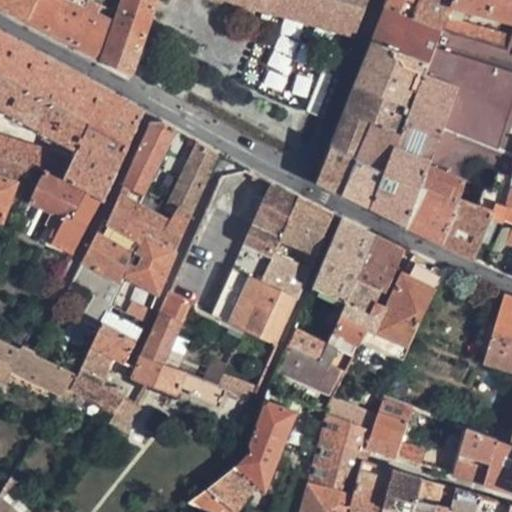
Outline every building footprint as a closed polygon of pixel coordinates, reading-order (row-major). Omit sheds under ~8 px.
[(0,0),(0,4),(27,19),(36,0),(0,0)] [(98,56),(114,10),(109,8),(102,6),(87,0),(36,0),(27,19),(98,56)] [(124,0),(104,59),(130,72),(156,0),(124,0)] [(226,0),(354,36),(367,0),(226,0)] [(441,27),(451,1),(451,0),(387,0),(385,6),(441,27)] [(505,51),(509,40),(460,22),(467,12),(475,16),(477,11),(511,23),(511,0),(451,0),(451,1),(441,27),(475,39),(505,51)] [(427,62),(441,27),(385,6),(372,40),(427,62)] [(428,165),(465,180),(472,164),(509,178),(511,169),(511,156),(442,127),(457,88),(475,39),(441,27),(427,62),(422,75),(407,113),(384,169),(370,207),(407,225),(428,165)] [(0,108),(73,147),(64,168),(51,154),(44,148),(0,134),(0,157),(30,166),(42,169),(60,178),(100,200),(103,201),(144,110),(0,32),(0,108)] [(442,127),(511,156),(511,32),(509,40),(505,51),(475,39),(457,88),(442,127)] [(356,83),(382,93),(358,157),(384,169),(407,113),(422,75),(427,62),(372,40),(356,83)] [(356,83),(332,145),(358,157),(382,93),(356,83)] [(123,183),(142,192),(175,128),(162,120),(153,120),(123,183)] [(217,153),(197,142),(167,204),(171,206),(190,215),(217,153)] [(317,181),(345,194),(358,157),(332,145),(317,181)] [(370,207),(384,169),(358,157),(345,194),(370,207)] [(442,243),(458,199),(465,180),(428,165),(407,225),(442,243)] [(27,198),(47,210),(41,222),(58,231),(54,242),(72,253),(100,200),(60,178),(42,169),(27,198)] [(511,209),(511,169),(509,178),(499,205),(507,208),(511,209)] [(15,179),(0,174),(0,217),(2,218),(15,179)] [(174,251),(190,215),(171,206),(165,219),(154,213),(151,211),(140,205),(145,194),(142,192),(123,183),(119,193),(106,219),(105,222),(139,237),(141,233),(174,251)] [(273,347),(287,319),(297,296),(263,280),(280,238),(286,224),(298,196),(270,183),(211,313),(237,325),(235,329),(273,347)] [(321,240),(334,214),(298,196),(286,224),(321,240)] [(474,258),(489,221),(491,213),(458,199),(442,243),(474,258)] [(507,208),(499,205),(495,204),(491,213),(489,221),(500,225),(507,208)] [(486,264),(505,273),(511,272),(511,209),(507,208),(500,225),(486,264)] [(132,251),(139,237),(105,222),(106,219),(103,218),(97,230),(81,260),(119,281),(123,273),(132,251)] [(346,300),(350,292),(356,277),(375,235),(342,218),(313,284),(346,300)] [(315,254),(321,240),(286,224),(280,238),(315,254)] [(156,292),(174,251),(141,233),(139,237),(132,251),(123,273),(156,292)] [(404,250),(375,235),(356,277),(382,290),(404,250)] [(364,328),(408,350),(445,271),(439,268),(435,275),(414,265),(407,279),(401,276),(383,308),(376,304),(382,290),(356,277),(350,292),(346,300),(345,303),(370,315),(364,328)] [(485,363),(511,372),(511,296),(505,294),(485,363)] [(370,315),(345,303),(340,312),(334,325),(324,349),(320,359),(328,363),(337,343),(348,348),(353,338),(358,340),(364,328),(370,315)] [(162,363),(179,324),(165,317),(169,308),(162,305),(158,314),(140,355),(162,363)] [(124,363),(135,340),(101,321),(90,345),(84,359),(107,371),(114,357),(124,363)] [(402,361),(408,350),(364,328),(358,340),(402,361)] [(320,359),(324,349),(291,334),(287,343),(320,359)] [(11,368),(64,393),(66,389),(71,382),(77,373),(33,352),(22,347),(5,338),(0,348),(16,357),(11,368)] [(333,393),(344,370),(328,363),(320,359),(287,343),(277,366),(333,393)] [(140,355),(130,377),(142,381),(176,393),(176,392),(218,407),(223,394),(226,386),(210,380),(197,375),(162,363),(140,355)] [(210,380),(218,363),(205,357),(197,375),(210,380)] [(113,409),(124,394),(103,380),(107,371),(84,359),(77,373),(71,382),(113,409)] [(238,379),(233,389),(247,393),(249,394),(253,386),(238,379)] [(243,402),(247,393),(233,389),(226,386),(223,394),(243,402)] [(268,388),(264,400),(297,412),(300,402),(268,388)] [(377,425),(380,415),(333,395),(327,407),(324,412),(328,414),(374,434),(377,425)] [(264,400),(255,428),(249,452),(234,464),(257,484),(265,491),(297,412),(264,400)] [(318,403),(315,408),(316,409),(324,412),(327,407),(318,403)] [(309,482),(355,493),(365,461),(369,449),(374,434),(328,414),(309,482)] [(396,457),(403,433),(377,425),(374,434),(369,449),(396,457)] [(455,475),(484,484),(498,438),(469,427),(455,475)] [(511,492),(511,443),(507,441),(498,438),(484,484),(511,492)] [(394,470),(365,461),(355,493),(350,509),(362,511),(383,511),(389,491),(394,470)] [(205,508),(218,495),(234,511),(239,511),(257,484),(234,464),(207,484),(187,500),(205,508)] [(412,511),(422,478),(394,470),(389,491),(383,511),(412,511)] [(422,478),(412,511),(441,511),(437,511),(445,484),(422,478)] [(355,493),(309,482),(301,511),(349,511),(350,509),(355,493)] [(448,511),(455,487),(445,484),(437,511),(441,511),(448,511)] [(476,511),(481,495),(455,487),(448,511),(476,511)] [(508,511),(511,504),(481,495),(476,511),(508,511)]
